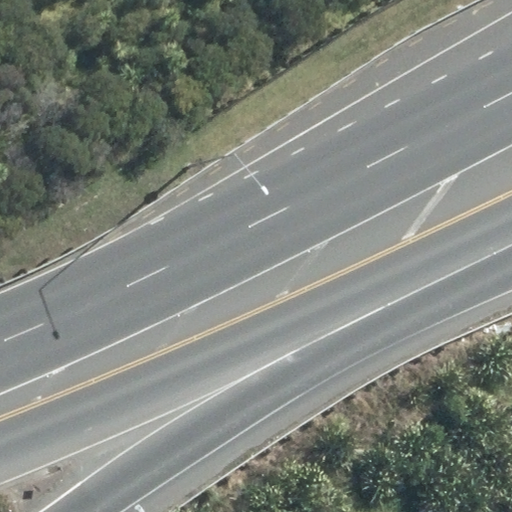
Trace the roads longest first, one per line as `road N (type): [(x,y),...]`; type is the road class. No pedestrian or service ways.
road 1 (primary): [(408,227),(0,406)]
road 2 (motorway): [(408,227),(70,511)]
